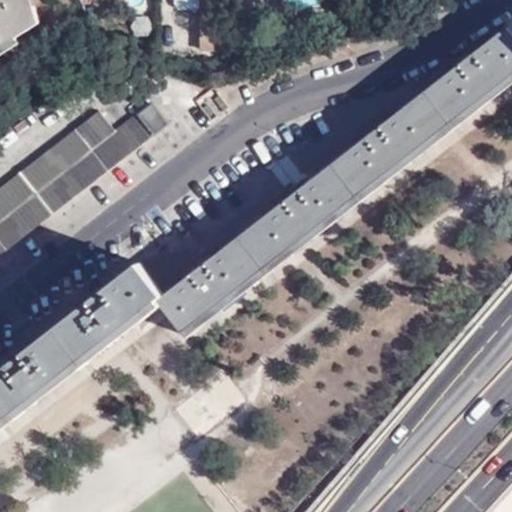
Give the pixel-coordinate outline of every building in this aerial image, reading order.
[(0,0),(0,48),(41,22),(33,0),(0,0)] [(175,0),(177,3),(184,8),(201,8),(200,48),(229,48),(228,10),(224,10),(223,0),(175,0)] [(140,13),(141,38),(153,38),(153,13),(140,13)] [(278,25),(281,34),(301,26),(298,18),(278,25)] [(511,74),(511,29),(509,26),(167,294),(141,263),(83,307),(0,371),(0,422),(159,299),(185,332),(511,74)] [(116,131),(101,111),(0,186),(0,255),(171,124),(155,102),(139,115),(137,114),(116,131)] [(222,366),(204,380),(207,384),(176,408),(198,437),(248,399),(222,366)]
